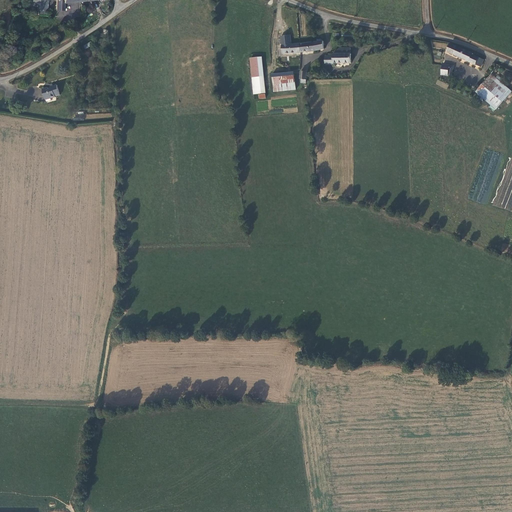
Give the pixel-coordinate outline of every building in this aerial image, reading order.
[(30,0),(30,14),(47,14),(47,0),(30,0)] [(61,2),(78,1),(77,0),(52,0),(54,11),(61,10),(61,2)] [(282,36),(283,46),(292,45),(292,36),(282,36)] [(314,52),(325,49),(322,41),(312,44),(292,45),(283,46),(284,55),(314,52)] [(471,55),(472,54),(451,45),(447,53),(481,66),(483,60),(471,55)] [(333,56),(326,55),(325,55),(324,63),(332,64),(332,62),(350,64),(351,56),(350,56),(351,50),(347,49),(347,50),(340,49),(336,52),(335,54),(333,54),(333,56)] [(252,59),(253,95),(266,94),(264,58),(252,59)] [(441,76),(446,76),(449,77),(451,70),(451,67),(441,65),(441,76)] [(511,88),(492,73),(479,88),(480,89),(487,82),(495,89),(490,97),(500,106),(511,92),(511,88)] [(297,91),(295,74),(282,75),(283,86),(284,86),(284,92),(297,91)] [(284,92),(284,86),(283,86),(282,75),(275,76),(276,93),(284,92)] [(447,89),(449,85),(437,80),(435,84),(447,89)] [(487,82),(480,89),(490,97),(495,89),(487,82)] [(55,86),(49,88),(52,99),(58,97),(57,96),(67,93),(64,83),(59,85),(59,86),(55,87),(55,86)]
